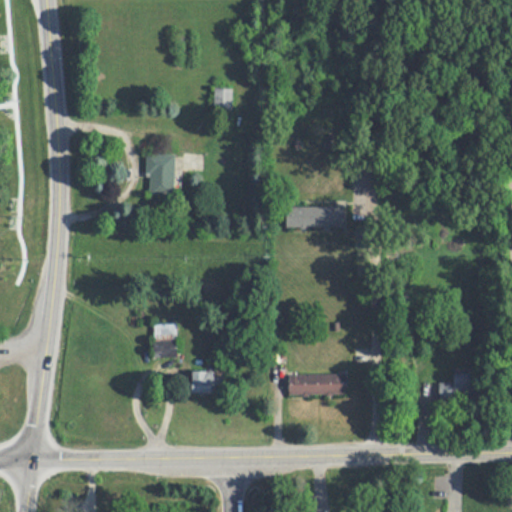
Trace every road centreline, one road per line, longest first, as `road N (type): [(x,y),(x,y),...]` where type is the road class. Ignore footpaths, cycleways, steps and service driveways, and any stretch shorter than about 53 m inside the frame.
road 1 (secondary): [(511,452),(0,458)]
road 2 (tertiary): [(31,458),(57,159),(45,0)]
